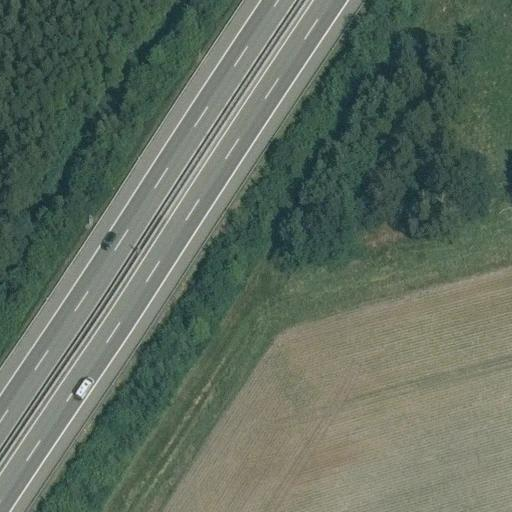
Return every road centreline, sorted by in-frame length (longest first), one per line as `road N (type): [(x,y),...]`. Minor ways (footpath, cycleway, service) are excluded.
road 1 (motorway): [(0,506),(334,0)]
road 2 (motorway): [(284,0),(0,427)]
